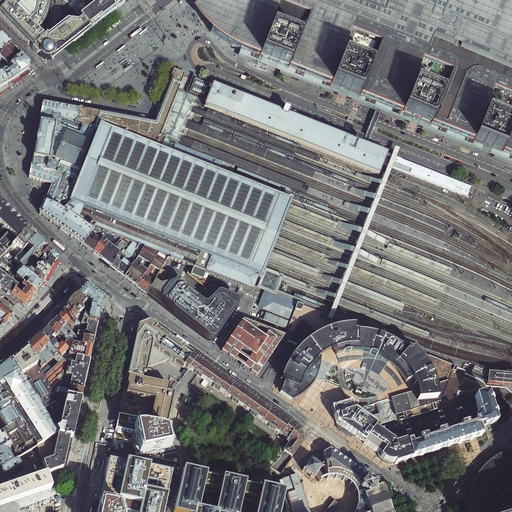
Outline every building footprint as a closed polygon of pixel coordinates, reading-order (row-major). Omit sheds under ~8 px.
[(3,0),(0,3),(0,16),(31,49),(44,37),(36,30),(41,26),(42,26),(46,19),(48,13),(49,9),(50,4),(49,0),(3,0)] [(124,5),(119,0),(117,0),(97,16),(93,20),(86,25),(72,36),(71,37),(60,45),(58,46),(55,49),(55,50),(55,51),(55,52),(55,53),(55,54),(55,55),(54,56),(54,57),(53,57),(53,58),(52,59),(51,59),(50,60),(49,60),(50,62),(97,25),(124,5)] [(95,0),(94,9),(88,14),(81,19),(86,25),(93,20),(97,16),(117,0),(95,0)] [(199,21),(210,33),(237,1),(243,0),(207,0),(191,11),(195,16),(196,17),(197,19),(199,21)] [(511,0),(243,0),(237,1),(210,33),(226,44),(240,51),(258,58),(260,59),(268,62),(277,66),(288,70),(304,76),(318,82),(328,86),(331,87),(338,90),(347,93),(359,98),(370,102),(380,106),(382,107),(391,110),(399,114),(403,115),(405,116),(416,120),(425,124),(429,126),(449,134),(465,140),(470,142),(473,143),(501,154),(511,158),(511,0)] [(53,32),(45,39),(44,37),(31,49),(36,54),(39,53),(39,55),(39,56),(40,58),(41,58),(42,59),(43,60),(44,60),(45,60),(46,60),(47,60),(49,60),(50,60),(51,59),(52,59),(53,58),(53,57),(54,57),(54,56),(55,55),(55,54),(55,53),(55,52),(55,51),(55,50),(55,49),(58,46),(60,45),(71,37),(72,36),(86,25),(81,19),(77,14),(72,18),(62,17),(61,26),(53,32)] [(0,55),(10,45),(7,42),(0,35),(0,55)] [(12,64),(21,56),(10,45),(0,55),(0,72),(1,73),(2,74),(12,64)] [(28,69),(29,65),(21,56),(12,64),(20,76),(28,71),(28,69)] [(2,74),(8,84),(10,83),(18,78),(20,76),(12,64),(2,74)] [(95,229),(106,233),(114,236),(120,238),(138,246),(143,248),(158,254),(168,257),(193,268),(189,276),(203,287),(206,282),(202,279),(204,272),(252,291),(258,277),(262,278),(265,269),(266,267),(268,262),(269,259),(271,253),(272,251),(274,247),(275,244),(278,237),(279,235),(281,230),(281,229),(282,227),(284,222),(284,221),(285,219),(287,214),(288,212),(291,205),(292,202),(226,176),(223,175),(218,173),(222,163),(178,145),(178,144),(181,137),(184,128),(187,121),(191,113),(193,108),(195,103),(197,98),(206,102),(204,106),(378,176),(380,170),(383,164),(468,198),(472,187),(388,154),(387,154),(364,145),(359,143),(360,139),(357,137),(355,141),(345,137),(296,118),(291,116),(287,114),(288,110),(284,108),(284,109),(269,103),(268,107),(218,87),(219,85),(217,84),(216,86),(212,84),(212,86),(193,78),(193,79),(192,79),(192,80),(187,78),(183,77),(184,75),(173,71),(171,77),(172,78),(170,84),(168,88),(163,101),(161,105),(159,111),(157,116),(154,123),(143,121),(125,117),(113,115),(106,114),(95,112),(82,109),(82,108),(81,108),(80,108),(79,108),(79,109),(77,109),(62,106),(58,105),(43,102),(40,115),(39,122),(38,126),(37,133),(36,136),(36,140),(35,143),(34,147),(33,154),(32,157),(32,158),(31,166),(28,178),(44,183),(47,184),(49,184),(50,185),(44,201),(42,204),(42,206),(40,209),(40,210),(38,214),(63,232),(70,237),(82,246),(92,232),(95,229)] [(0,89),(4,87),(8,84),(2,74),(1,73),(0,72),(0,89)] [(191,113),(318,163),(320,158),(193,108),(191,113)] [(184,128),(312,178),(314,172),(187,121),(184,128)] [(309,187),(181,137),(178,144),(223,162),(227,163),(230,164),(306,194),(309,187)] [(0,259),(5,254),(4,254),(9,249),(14,244),(27,230),(14,218),(8,212),(5,209),(1,206),(0,204),(0,259)] [(338,223),(291,205),(288,212),(335,230),(338,223)] [(332,239),(284,221),(282,227),(329,246),(332,239)] [(106,233),(95,229),(92,232),(82,246),(92,253),(93,254),(106,233)] [(9,266),(35,239),(33,237),(29,232),(27,230),(14,244),(9,249),(4,254),(5,254),(0,259),(0,270),(2,272),(4,269),(8,272),(11,268),(9,266)] [(106,233),(93,254),(97,257),(101,261),(107,254),(108,255),(112,248),(113,249),(116,244),(110,240),(114,236),(106,233)] [(325,256),(278,237),(275,244),(322,263),(325,256)] [(138,246),(120,238),(116,244),(113,249),(112,248),(108,255),(107,254),(101,261),(105,264),(110,267),(115,260),(120,264),(123,261),(127,264),(138,246)] [(22,267),(42,245),(40,244),(37,240),(35,239),(9,266),(11,268),(18,275),(20,272),(21,271),(23,268),(22,267)] [(34,264),(47,250),(46,249),(43,247),(42,245),(22,267),(23,268),(28,272),(34,266),(34,265),(34,264)] [(143,248),(138,246),(127,264),(123,261),(120,264),(115,260),(110,267),(115,271),(124,278),(143,248)] [(158,254),(143,248),(124,278),(132,285),(136,288),(158,254)] [(47,260),(51,254),(50,253),(47,250),(34,264),(40,268),(47,260)] [(319,272),(271,253),(269,259),(317,278),(319,272)] [(56,260),(55,258),(53,256),(51,254),(47,260),(53,264),(55,261),(56,260)] [(168,257),(158,254),(136,288),(138,290),(145,295),(146,294),(161,269),(168,257)] [(40,268),(48,273),(52,266),(53,264),(47,260),(40,268)] [(28,272),(43,282),(45,278),(47,275),(48,273),(40,268),(34,264),(34,265),(34,266),(28,272)] [(8,272),(0,283),(0,289),(0,290),(8,296),(10,297),(14,292),(15,290),(17,287),(12,283),(14,280),(13,279),(13,278),(15,280),(18,275),(11,268),(8,272)] [(20,272),(40,286),(42,284),(43,282),(28,272),(23,268),(21,271),(20,272)] [(0,283),(8,272),(4,269),(2,272),(0,270),(0,283)] [(161,269),(146,294),(159,305),(181,322),(194,332),(199,337),(205,342),(207,342),(210,342),(213,341),(215,340),(223,328),(236,308),(237,306),(238,304),(238,303),(238,301),(237,299),(219,292),(207,295),(205,295),(203,294),(186,281),(172,276),(161,269)] [(284,276),(265,269),(262,278),(257,289),(263,292),(268,294),(276,297),(284,276)] [(20,283),(36,294),(40,287),(40,286),(20,272),(18,275),(15,280),(20,283)] [(22,294),(31,301),(34,296),(36,294),(20,283),(17,287),(15,290),(22,294)] [(84,288),(83,288),(82,290),(76,296),(88,307),(94,294),(93,293),(87,289),(86,288),(84,288)] [(22,306),(26,306),(29,303),(30,302),(31,301),(22,294),(20,296),(14,292),(10,297),(13,299),(18,303),(22,306)] [(262,310),(268,294),(263,292),(257,308),(262,310)] [(101,300),(101,299),(94,294),(88,307),(82,320),(97,324),(98,319),(100,310),(101,302),(102,301),(101,300)] [(276,297),(268,294),(262,310),(288,320),(295,304),(283,299),(276,297)] [(88,307),(76,296),(75,297),(71,302),(68,305),(66,308),(81,322),(82,320),(88,307)] [(309,310),(296,305),(283,337),(283,338),(286,340),(289,341),(298,346),(299,349),(296,353),(293,357),(290,361),(289,363),(287,365),(286,367),(285,371),(283,374),(282,376),(281,379),(285,381),(280,393),(291,401),(295,399),(298,397),(303,394),(307,391),(310,387),(313,384),(315,380),(317,377),(319,372),(320,366),(321,362),(321,360),(328,362),(345,368),(345,372),(345,377),(346,381),(347,387),(350,392),(354,395),(359,398),(365,399),(373,398),(375,400),(378,403),(375,404),(378,414),(364,418),(353,409),(351,402),(331,408),(333,415),(336,423),(335,425),(335,427),(335,429),(336,432),(337,433),(339,434),(339,435),(342,435),(344,435),(346,435),(348,434),(349,433),(364,443),(363,444),(377,453),(378,457),(380,458),(381,460),(383,461),(385,462),(388,463),(391,463),(394,463),(394,464),(395,464),(396,465),(397,464),(398,464),(399,463),(399,462),(401,462),(403,462),(404,462),(406,461),(407,460),(411,459),(415,457),(418,456),(419,457),(421,456),(423,455),(422,455),(441,449),(446,447),(446,448),(450,446),(455,445),(467,441),(481,436),(479,431),(483,430),(482,428),(486,426),(495,424),(493,418),(494,418),(493,417),(494,417),(493,413),(492,413),(489,404),(490,404),(489,400),(488,400),(486,394),(474,398),(477,409),(475,409),(476,411),(475,411),(477,416),(477,415),(478,417),(479,417),(481,422),(476,423),(476,421),(472,422),(473,426),(466,428),(465,425),(458,427),(459,431),(445,435),(444,431),(435,434),(436,438),(424,442),(423,438),(414,441),(416,444),(411,446),(410,441),(406,443),(405,442),(401,443),(398,433),(385,437),(386,438),(373,429),(376,426),(398,419),(399,422),(401,421),(452,405),(454,402),(457,394),(462,379),(464,374),(465,371),(424,355),(412,350),(410,349),(405,348),(360,330),(357,329),(346,324),(331,318),(318,313),(309,310)] [(11,320),(11,316),(2,310),(0,308),(0,323),(3,327),(6,324),(8,323),(11,320)] [(81,322),(66,308),(65,309),(61,313),(77,329),(78,328),(81,322)] [(77,329),(61,313),(59,315),(56,318),(74,336),(77,329)] [(74,336),(56,318),(55,319),(52,322),(73,343),(77,339),(74,336)] [(90,331),(95,332),(96,327),(97,324),(82,320),(81,322),(78,328),(86,330),(87,328),(90,329),(90,331)] [(257,327),(243,321),(240,325),(221,351),(228,356),(234,360),(241,350),(251,357),(243,367),(252,373),(256,376),(283,338),(283,337),(269,331),(263,341),(252,334),(257,327)] [(73,343),(52,322),(50,324),(45,329),(58,342),(61,345),(68,351),(69,353),(73,343)] [(143,325),(137,327),(132,353),(126,377),(142,380),(143,374),(145,375),(147,369),(170,360),(182,368),(183,366),(188,370),(197,357),(191,353),(149,323),(143,325)] [(77,329),(74,336),(93,340),(94,335),(95,332),(90,331),(90,329),(87,328),(86,330),(78,328),(77,329)] [(58,342),(45,329),(44,330),(41,334),(38,336),(61,358),(67,352),(68,351),(61,345),(58,348),(55,345),(58,342)] [(61,358),(38,336),(34,340),(30,344),(26,348),(40,371),(46,365),(53,359),(58,364),(52,371),(45,378),(56,395),(59,385),(66,363),(61,358)] [(74,336),(77,339),(73,343),(92,347),(92,346),(93,341),(93,340),(74,336)] [(69,355),(89,360),(90,354),(92,347),(73,343),(69,353),(69,355)] [(63,469),(66,468),(68,453),(71,439),(72,434),(73,431),(80,400),(66,397),(56,395),(45,378),(40,371),(26,348),(25,349),(20,354),(14,359),(11,361),(57,434),(36,446),(42,463),(43,466),(38,468),(40,476),(28,480),(26,474),(24,475),(23,473),(11,481),(8,483),(10,486),(15,501),(17,501),(29,497),(38,493),(46,491),(51,489),(49,484),(46,474),(61,469),(63,469)] [(59,385),(82,391),(85,380),(86,373),(88,366),(89,360),(69,355),(66,363),(59,385)] [(288,445),(283,452),(287,455),(290,457),(302,441),(301,436),(300,429),(284,418),(270,408),(262,402),(253,396),(247,392),(229,379),(220,373),(204,362),(197,357),(188,370),(195,375),(199,378),(210,385),(221,393),(227,398),(238,405),(244,410),(289,441),(287,444),(288,445)] [(0,432),(0,450),(9,444),(18,458),(36,446),(57,434),(11,361),(0,369),(0,396),(1,397),(3,396),(11,408),(8,409),(17,422),(6,428),(0,432)] [(46,365),(40,371),(45,378),(52,371),(46,365)] [(511,375),(487,373),(486,385),(511,386),(511,375)] [(126,377),(123,393),(127,394),(144,398),(143,403),(149,404),(147,414),(150,415),(149,422),(166,426),(166,423),(173,389),(168,388),(168,386),(142,380),(126,377)] [(66,397),(80,400),(81,397),(82,392),(82,391),(59,385),(56,395),(66,397)] [(127,394),(123,393),(120,404),(118,416),(122,417),(127,394)] [(0,417),(6,428),(17,422),(8,409),(11,408),(3,396),(1,397),(0,396),(0,417)] [(162,435),(161,428),(117,419),(115,427),(114,433),(133,437),(133,433),(141,431),(162,435)] [(162,435),(141,431),(133,433),(133,437),(135,443),(138,459),(169,452),(165,436),(162,435)] [(9,444),(0,450),(0,468),(1,469),(18,458),(9,444)] [(329,450),(322,454),(324,466),(319,466),(310,460),(302,471),(313,479),(320,469),(324,468),(325,472),(326,476),(326,479),(327,479),(327,478),(329,478),(330,478),(332,478),(334,478),(334,479),(335,479),(335,478),(337,479),(339,479),(340,479),(342,480),(342,481),(343,481),(345,482),(346,483),(348,484),(349,485),(348,485),(349,486),(350,486),(352,489),(354,492),(353,492),(354,493),(355,496),(356,497),(356,499),(355,499),(355,500),(356,500),(356,502),(356,504),(356,506),(356,507),(355,507),(355,508),(356,509),(355,511),(354,511),(387,511),(380,489),(379,489),(376,487),(366,480),(365,479),(364,479),(366,476),(329,450)] [(2,472),(3,474),(6,473),(21,464),(18,458),(1,469),(2,472)] [(511,511),(511,461),(508,463),(502,466),(500,468),(498,470),(495,473),(492,475),(491,477),(489,479),(488,481),(487,483),(485,486),(483,490),(482,493),(482,495),(482,497),(481,500),(481,501),(481,503),(480,506),(480,508),(481,511),(480,511),(511,511)] [(120,511),(164,511),(167,499),(172,475),(149,470),(126,466),(108,462),(106,471),(102,490),(99,503),(98,506),(120,510),(120,511)] [(278,511),(283,492),(264,488),(247,484),(224,479),(207,476),(185,471),(176,511),(175,511),(278,511)] [(0,489),(0,506),(6,505),(15,501),(10,486),(1,490),(0,489)]
